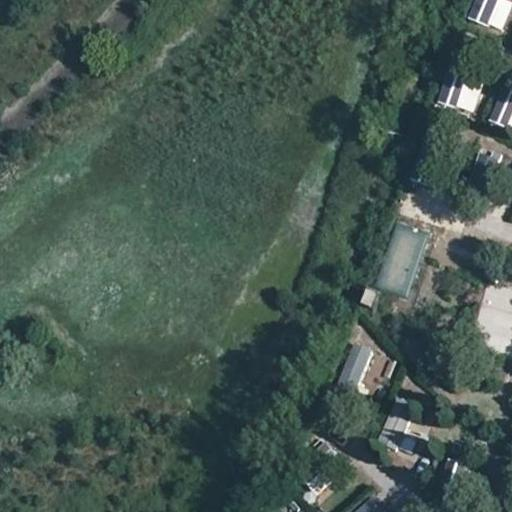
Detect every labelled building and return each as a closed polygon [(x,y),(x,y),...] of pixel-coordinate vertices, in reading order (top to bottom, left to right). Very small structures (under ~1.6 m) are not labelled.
[(511,0),(477,0),(471,19),(503,30),(511,5),(511,0)] [(439,101),(474,113),(484,86),(449,74),(439,101)] [(511,84),(508,83),(493,116),(511,124),(511,122),(511,84)] [(420,178),(436,184),(443,166),(445,166),(452,146),(434,139),(420,178)] [(471,343),(511,355),(511,289),(489,282),(471,343)] [(358,342),(340,381),(359,390),(377,351),(358,342)] [(398,452),(414,413),(394,405),(378,444),(398,452)] [(308,483),(319,496),(331,485),(320,472),(308,483)] [(387,511),(389,511),(375,495),(355,511),(387,511)]
